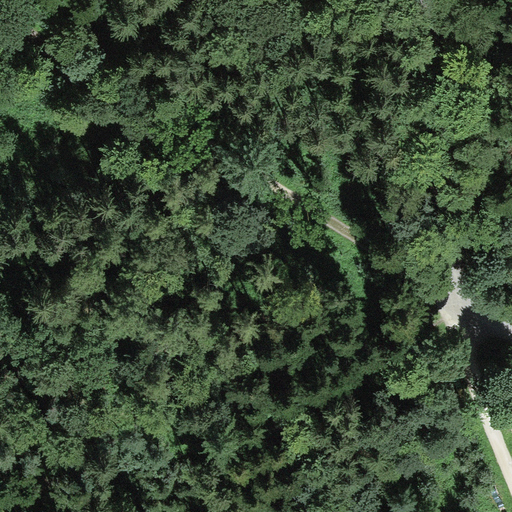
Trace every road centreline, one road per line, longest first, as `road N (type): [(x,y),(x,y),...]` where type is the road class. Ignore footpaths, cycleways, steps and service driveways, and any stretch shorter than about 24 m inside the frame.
road 1 (track): [(0,17),(511,330)]
road 2 (track): [(437,0),(438,173),(460,328),(511,466)]
